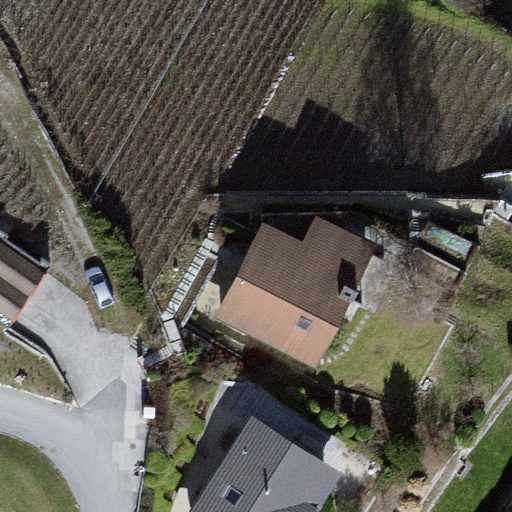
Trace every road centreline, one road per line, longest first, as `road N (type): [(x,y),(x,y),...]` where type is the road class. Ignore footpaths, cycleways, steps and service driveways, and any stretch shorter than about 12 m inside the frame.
road 1 (track): [(0,93),(66,212),(116,348),(107,410),(79,445)]
road 2 (residential): [(103,511),(100,484),(79,445),(21,410),(0,408)]
